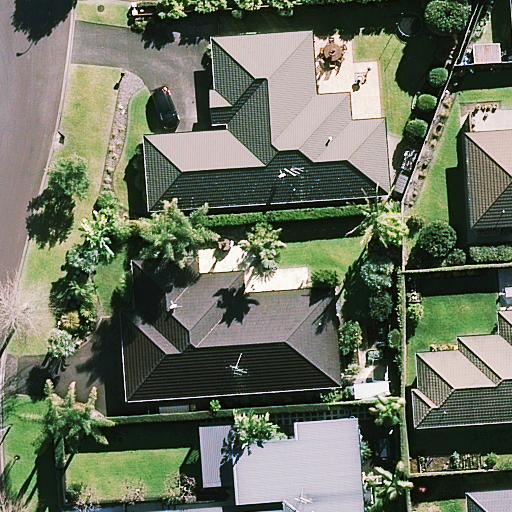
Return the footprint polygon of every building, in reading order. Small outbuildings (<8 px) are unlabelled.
[(319,103),(315,41),(216,46),(221,138),(148,142),(152,216),(392,202),(387,126),(352,128),(351,101),(319,103)] [(511,138),(468,140),(472,234),(511,232),(511,138)] [(245,301),(243,280),(213,283),(211,258),(134,263),(138,317),(126,318),(132,407),(342,392),(335,294),(245,301)] [(420,433),(511,427),(511,316),(502,318),(504,348),(415,354),(420,433)] [(388,364),(353,368),(357,405),(392,401),(388,364)] [(365,511),(360,426),(205,437),(209,489),(240,487),(242,511),(365,511)] [(511,511),(511,493),(470,496),(470,511),(511,511)]
